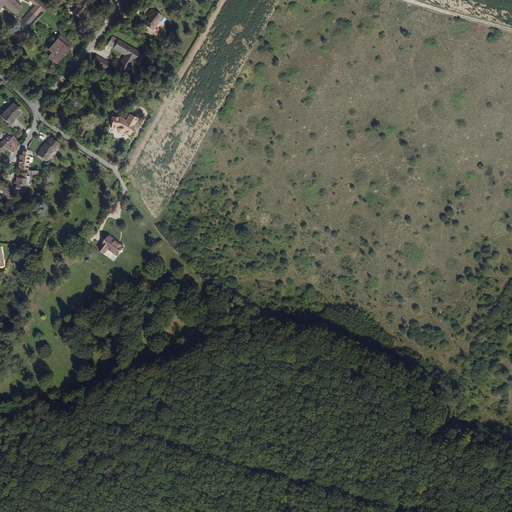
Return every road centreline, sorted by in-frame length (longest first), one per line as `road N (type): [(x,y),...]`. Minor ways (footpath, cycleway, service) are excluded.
road 1 (unclassified): [(496,511),(354,495),(82,416),(0,416)]
road 2 (residential): [(37,113),(127,0)]
